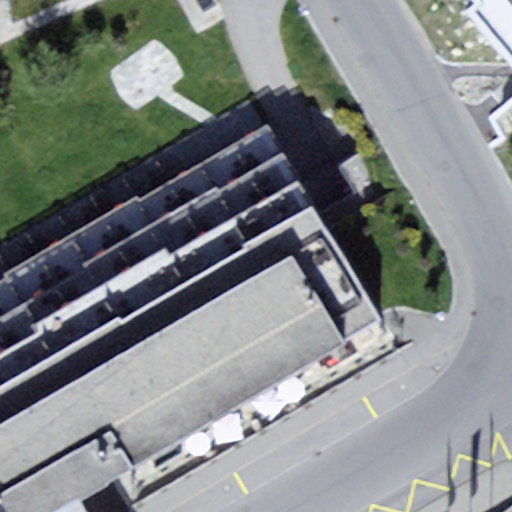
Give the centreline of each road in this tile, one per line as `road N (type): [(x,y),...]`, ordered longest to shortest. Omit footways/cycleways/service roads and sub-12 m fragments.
road 1 (residential): [(360,0),(511,272)]
road 2 (unknown): [(0,79),(27,87),(72,79),(169,32),(192,0)]
